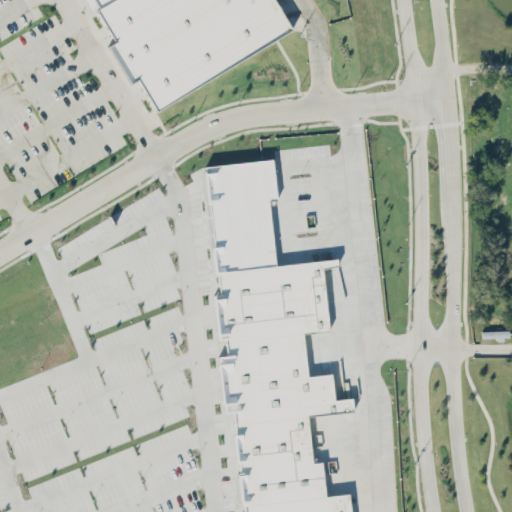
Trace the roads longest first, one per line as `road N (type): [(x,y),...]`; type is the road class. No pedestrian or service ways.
road 1 (residential): [(448,94),(224,119),(0,250)]
road 2 (tertiary): [(452,347),(452,164),(436,0)]
road 3 (tertiary): [(402,0),(418,165),(418,347)]
road 4 (tertiary): [(418,347),(432,511)]
road 5 (tertiary): [(465,511),(452,347)]
